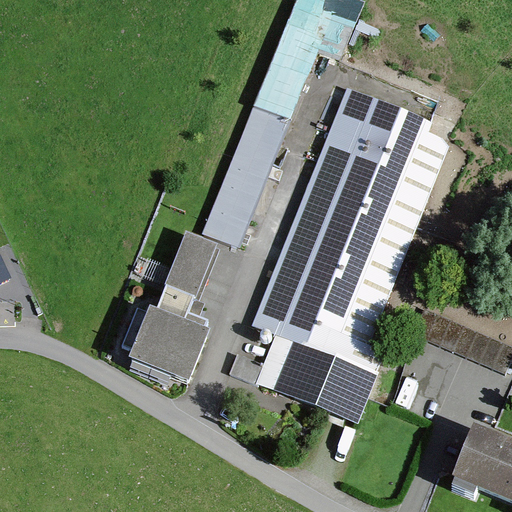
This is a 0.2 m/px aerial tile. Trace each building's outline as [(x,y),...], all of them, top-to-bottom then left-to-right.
[(341,0),(304,0),(206,238),(237,250),(315,60),(341,71),(365,12),(340,2),(341,0)] [(430,129),(347,95),(253,328),(276,337),(263,371),(239,361),(232,377),(357,427),(384,359),(360,349),(441,146),(426,140),(430,129)] [(217,256),(186,243),(135,372),(190,394),(212,341),(186,331),(217,256)] [(0,253),(0,284),(1,286),(12,280),(0,253)] [(148,307),(157,310),(172,270),(149,261),(114,355),(129,360),(148,307)] [(420,341),(508,374),(511,364),(511,345),(430,315),(420,341)] [(511,449),(475,435),(456,486),(511,506),(511,449)]
